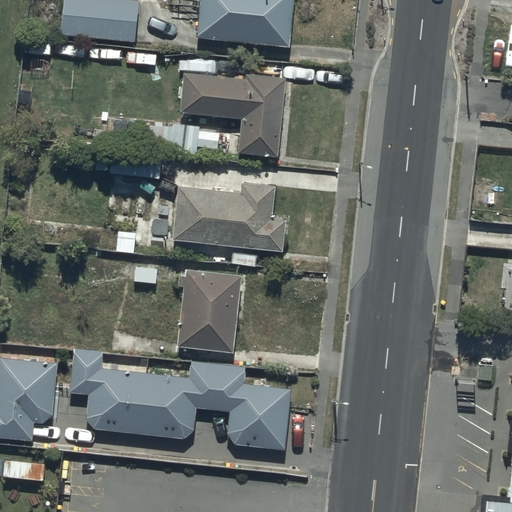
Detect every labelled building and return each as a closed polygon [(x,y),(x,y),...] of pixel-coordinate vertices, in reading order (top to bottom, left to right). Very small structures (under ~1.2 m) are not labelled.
[(140,1),(130,0),(64,0),(61,32),(136,40),(140,1)] [(293,0),(200,0),(197,36),(289,45),(293,0)] [(185,74),(182,113),(243,118),(241,152),(281,155),(287,77),(248,74),(248,78),(185,74)] [(127,121),(126,137),(163,140),(164,127),(152,126),(152,122),(127,121)] [(113,149),(110,173),(160,178),(162,154),(113,149)] [(242,192),(178,186),(173,239),(284,250),(287,220),(274,219),(277,187),(243,183),(242,192)] [(243,274),(188,269),(187,276),(182,276),(181,287),(186,287),(180,346),(235,351),(243,274)] [(116,320),(78,317),(76,346),(114,349),(116,320)] [(192,365),(191,377),(102,369),(103,355),(75,352),(72,395),(89,396),(87,420),(97,431),(183,440),(195,432),(197,410),(230,413),(229,436),(237,447),(287,451),(291,391),(243,388),(244,368),(192,365)] [(59,362),(0,357),(0,438),(34,440),(35,422),(44,422),(55,414),(59,362)] [(511,360),(506,360),(494,487),(511,488),(511,360)] [(511,511),(511,505),(508,505),(480,502),(478,511),(511,511)]
